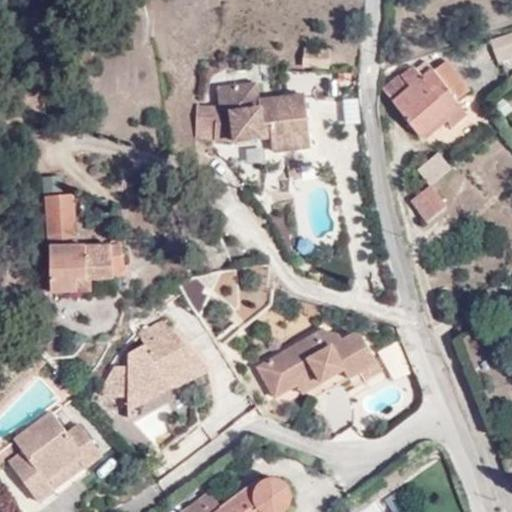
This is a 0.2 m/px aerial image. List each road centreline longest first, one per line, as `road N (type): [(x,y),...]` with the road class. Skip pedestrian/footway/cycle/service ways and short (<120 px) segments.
road 1 (residential): [(371,0),(361,76),(385,227),(426,358),(491,511)]
road 2 (unknown): [(442,397),(354,455),(255,422),(116,511)]
